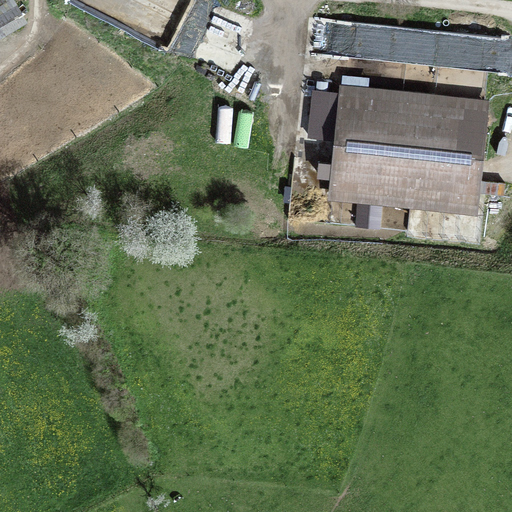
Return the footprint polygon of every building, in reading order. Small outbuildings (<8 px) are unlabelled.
[(0,0),(0,25),(20,14),(11,0),(0,0)] [(135,17),(130,28),(192,59),(220,3),(214,0),(123,0),(119,9),(135,17)] [(321,16),(317,47),(495,68),(499,40),(452,35),(451,48),(430,46),(432,29),(321,16)] [(474,209),(485,103),(343,89),(335,163),(320,162),(319,174),(334,176),(332,194),(474,209)] [(484,192),(505,194),(506,177),(485,175),(484,192)]
